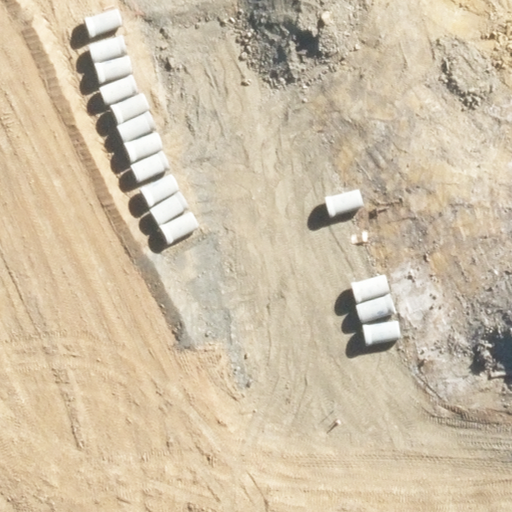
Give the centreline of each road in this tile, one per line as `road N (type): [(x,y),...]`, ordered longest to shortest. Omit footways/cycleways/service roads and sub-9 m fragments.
road 1 (trunk): [(405,0),(0,270)]
road 2 (trunk): [(0,152),(239,0)]
